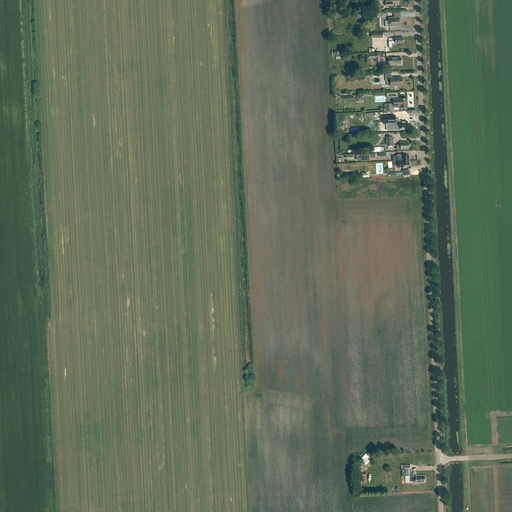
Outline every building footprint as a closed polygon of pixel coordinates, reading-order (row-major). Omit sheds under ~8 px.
[(389,26),(400,26),(399,18),(401,18),(401,12),(394,12),(394,17),(389,17),(389,26)] [(392,37),(392,40),(388,41),(389,47),(392,47),(392,43),(395,43),(403,43),(403,36),(394,37),(392,37)] [(381,62),(381,58),(381,53),(374,53),(374,54),(367,54),(367,59),(375,59),(375,63),(381,62)] [(392,78),(391,74),(386,74),(386,81),(388,81),(388,86),(402,85),(402,77),(392,78)] [(407,107),(407,99),(392,99),(392,104),(391,104),(384,104),(384,111),(391,111),(391,112),(400,111),(400,107),(407,107)] [(395,116),(383,117),(383,124),(388,123),(388,131),(400,130),(400,129),(407,128),(407,122),(399,122),(399,119),(395,119),(395,116)] [(368,456),(362,461),(366,465),(372,460),(368,456)] [(402,465),(402,476),(411,476),(411,479),(410,479),(410,481),(411,481),(411,483),(421,483),(421,482),(424,482),(424,476),(421,476),(421,475),(416,475),(415,475),(411,475),(411,465),(402,465)]
